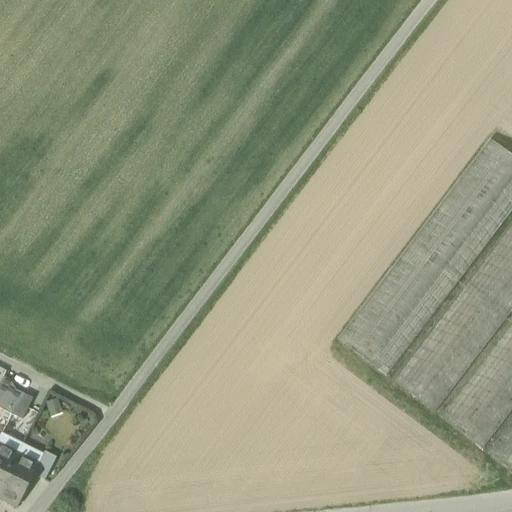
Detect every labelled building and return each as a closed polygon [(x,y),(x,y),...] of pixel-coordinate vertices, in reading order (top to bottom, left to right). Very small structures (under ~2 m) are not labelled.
[(338,340),(386,377),(511,211),(511,154),(491,139),(400,258),(338,340)] [(511,222),(391,380),(432,412),(511,308),(511,222)] [(511,319),(438,416),(482,450),(511,409),(511,319)] [(0,393),(0,409),(5,412),(16,391),(4,385),(0,393)] [(5,412),(11,415),(22,394),(16,391),(5,412)] [(11,415),(22,421),(33,399),(22,394),(11,415)] [(511,419),(486,453),(511,472),(511,419)] [(0,447),(0,491),(17,457),(0,447)] [(34,476),(45,482),(56,458),(45,453),(38,467),(33,476),(34,476)] [(38,467),(17,457),(0,491),(0,497),(19,506),(34,476),(33,476),(38,467)]
